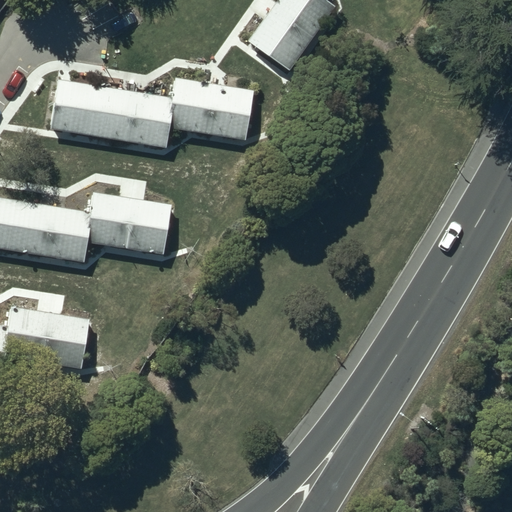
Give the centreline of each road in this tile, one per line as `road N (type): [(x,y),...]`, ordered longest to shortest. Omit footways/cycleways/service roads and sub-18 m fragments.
road 1 (trunk): [(249,511),(309,455),(428,306)]
road 2 (trunk): [(428,306),(397,381),(313,511)]
road 3 (trunk): [(428,306),(511,160)]
